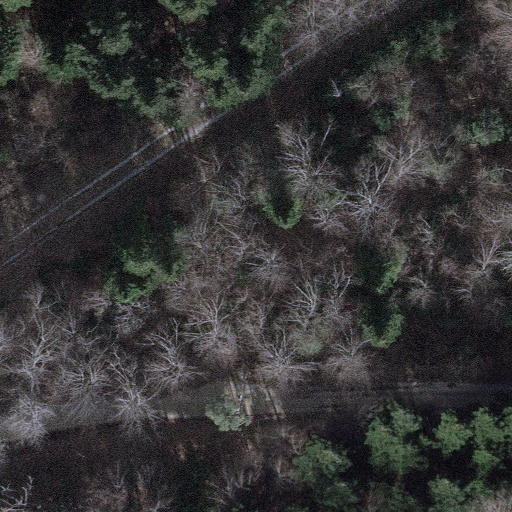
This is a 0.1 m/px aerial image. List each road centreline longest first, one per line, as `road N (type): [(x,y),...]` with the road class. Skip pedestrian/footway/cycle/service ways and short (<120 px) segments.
road 1 (track): [(0,432),(148,387),(511,373)]
road 2 (track): [(0,242),(374,0)]
